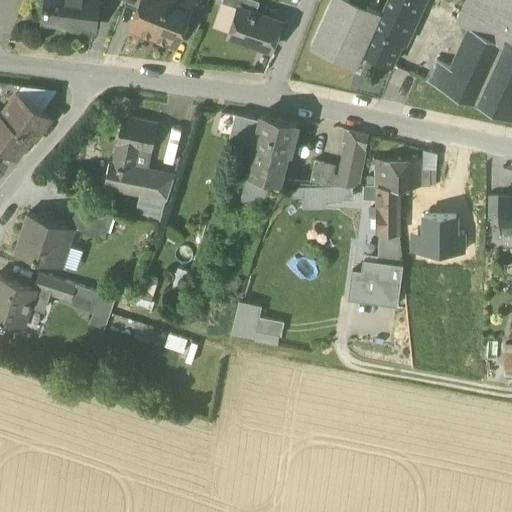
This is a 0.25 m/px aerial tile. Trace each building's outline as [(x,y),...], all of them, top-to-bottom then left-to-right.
[(66,25),(96,29),(99,0),(48,0),(45,24),(65,27),(66,25)] [(140,0),(125,0),(124,4),(137,9),(140,0)] [(129,28),(153,37),(167,0),(140,0),(137,9),(129,28)] [(193,3),(184,0),(167,0),(153,37),(176,46),(183,27),(193,3)] [(238,7),(255,13),(259,1),(255,0),(222,0),(221,2),(238,8),(238,7)] [(331,0),(310,48),(355,68),(362,54),(365,56),(383,15),(349,0),(331,0)] [(365,56),(390,67),(400,44),(404,46),(424,0),(390,0),(383,15),(365,56)] [(511,0),(465,0),(455,22),(470,29),(470,28),(476,30),(479,23),(486,26),(483,33),(504,42),(506,37),(511,40),(511,0)] [(183,27),(196,32),(205,8),(193,3),(183,27)] [(229,36),(270,50),(276,33),(272,32),(275,20),(255,13),(238,7),(238,8),(229,36)] [(470,29),(451,69),(442,90),(474,104),(504,42),(483,33),(486,26),(479,23),(476,30),(470,28),(470,29)] [(511,40),(506,37),(504,42),(474,104),(510,121),(511,115),(511,40)] [(426,83),(442,90),(451,69),(435,62),(426,83)] [(16,94),(40,112),(55,92),(21,87),(16,94)] [(16,94),(1,115),(0,116),(31,138),(30,139),(34,141),(50,119),(40,112),(16,94)] [(0,146),(16,158),(30,139),(31,138),(0,116),(1,115),(0,114),(0,146)] [(232,139),(255,144),(261,120),(238,115),(232,139)] [(255,144),(256,145),(288,153),(289,153),(296,123),(262,115),(261,120),(255,144)] [(123,118),(114,164),(114,165),(131,169),(134,148),(150,151),(155,125),(123,118)] [(349,131),(344,155),(363,160),(368,136),(349,131)] [(281,183),(288,153),(256,145),(244,190),(267,195),(271,181),(281,183)] [(146,172),(150,151),(134,148),(131,169),(114,165),(114,164),(109,163),(104,188),(138,194),(144,195),(148,172),(146,172)] [(357,187),(363,160),(344,155),(340,175),(337,187),(355,187),(357,187)] [(375,186),(376,186),(399,187),(429,187),(429,168),(420,167),(420,160),(375,160),(375,186)] [(318,188),(323,164),(314,162),(308,188),(318,188)] [(318,188),(337,187),(340,175),(334,174),(336,167),(323,164),(318,188)] [(144,195),(166,200),(174,177),(148,172),(144,195)] [(399,233),(399,187),(376,186),(376,208),(370,208),(370,217),(377,217),(377,233),(381,233),(399,233)] [(301,197),(301,210),(324,209),(324,203),(340,203),(340,199),(352,198),(355,187),(337,187),(318,188),(308,188),(289,188),(289,197),(301,197)] [(264,207),(267,195),(244,190),(241,201),(264,207)] [(159,223),(166,200),(144,195),(138,194),(134,219),(159,223)] [(486,217),(498,217),(499,195),(487,195),(486,217)] [(511,224),(511,195),(499,195),(498,217),(498,224),(501,224),(511,224)] [(81,230),(104,238),(112,212),(82,202),(73,228),(81,230)] [(18,252),(57,265),(70,227),(31,214),(18,252)] [(424,234),(423,252),(455,252),(456,234),(456,216),(424,215),(424,234)] [(511,239),(511,224),(501,224),(501,240),(511,239)] [(68,269),(81,230),(73,228),(70,227),(57,265),(68,269)] [(379,263),(402,266),(399,233),(381,233),(379,263)] [(423,252),(424,234),(412,234),(412,252),(423,252)] [(350,300),(386,304),(389,282),(400,283),(402,266),(379,263),(365,262),(363,277),(352,276),(350,300)] [(242,274),(221,268),(214,291),(235,298),(242,274)] [(49,295),(62,299),(68,282),(41,273),(36,288),(35,290),(49,295)] [(158,279),(145,274),(137,298),(151,302),(158,279)] [(23,326),(30,306),(35,290),(36,288),(0,275),(0,317),(1,318),(1,319),(23,326)] [(62,299),(72,303),(79,285),(68,281),(68,282),(62,299)] [(386,304),(397,306),(400,283),(389,282),(386,304)] [(97,311),(103,293),(79,285),(72,303),(94,310),(97,311)] [(49,295),(35,290),(30,306),(44,311),(49,295)] [(97,311),(109,315),(115,297),(103,293),(97,311)] [(261,306),(240,301),(230,335),(253,339),(255,331),(258,317),(261,306)] [(190,318),(211,324),(215,310),(195,303),(190,318)] [(105,329),(109,315),(97,311),(94,310),(89,324),(105,329)] [(283,322),(258,317),(255,331),(279,336),(281,336),(283,322)] [(278,344),(279,336),(255,331),(253,339),(278,344)] [(187,340),(168,333),(164,346),(183,352),(187,340)]
